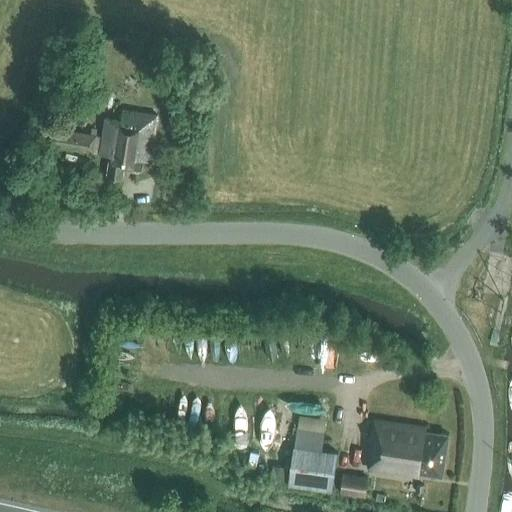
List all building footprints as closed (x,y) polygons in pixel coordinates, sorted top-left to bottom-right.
[(150,159),(157,114),(123,108),(122,117),(106,116),(103,135),(52,127),(50,142),(100,150),(100,152),(111,153),(107,174),(123,176),(124,167),(141,169),(143,158),(150,159)] [(449,470),(454,429),(431,425),(431,422),(379,414),(375,449),(377,449),(375,464),(425,471),(426,467),(449,470)] [(330,491),(337,452),(321,449),(325,431),(299,426),(288,483),(330,491)] [(273,464),(270,480),(285,483),(288,466),(273,464)] [(365,495),(368,476),(344,472),(341,491),(365,495)] [(375,500),(383,502),(385,494),(376,493),(375,500)]
